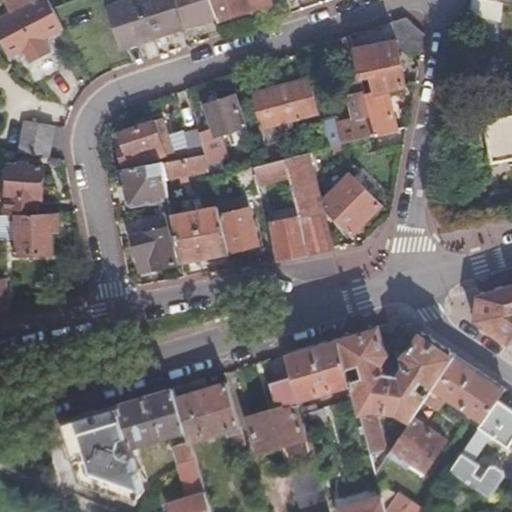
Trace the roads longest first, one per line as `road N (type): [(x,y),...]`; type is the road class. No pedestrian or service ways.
road 1 (residential): [(115,309),(82,135),(93,108),(119,89),(399,0)]
road 2 (tertiary): [(336,297),(291,325),(0,409)]
road 3 (unclassified): [(419,279),(406,245),(447,0)]
road 4 (residential): [(336,297),(265,274),(115,309)]
road 5 (residential): [(511,375),(438,325),(419,279)]
